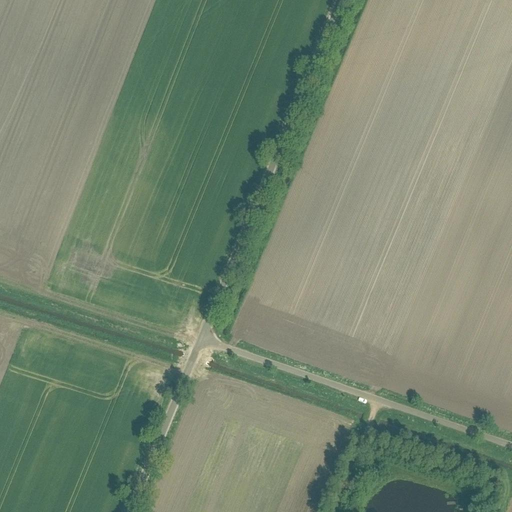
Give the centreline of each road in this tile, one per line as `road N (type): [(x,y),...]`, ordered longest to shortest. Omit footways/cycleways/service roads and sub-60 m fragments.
road 1 (unclassified): [(200,337),(335,0)]
road 2 (unclassified): [(511,446),(200,337)]
road 3 (unclassified): [(130,511),(200,337)]
road 4 (track): [(329,511),(374,398)]
